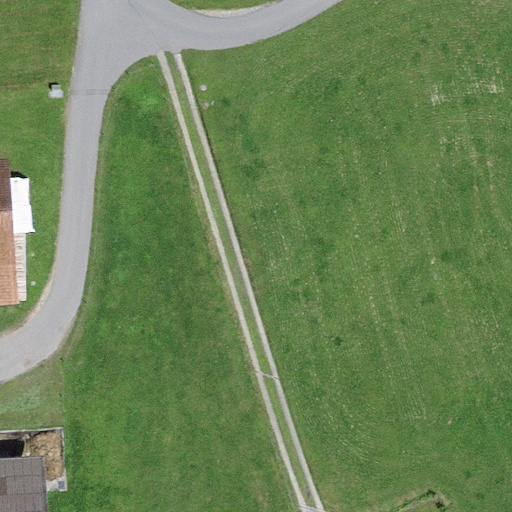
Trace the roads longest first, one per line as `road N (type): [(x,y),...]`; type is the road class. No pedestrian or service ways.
road 1 (track): [(314,511),(168,34)]
road 2 (residential): [(322,0),(287,18),(204,36),(141,25),(120,0)]
